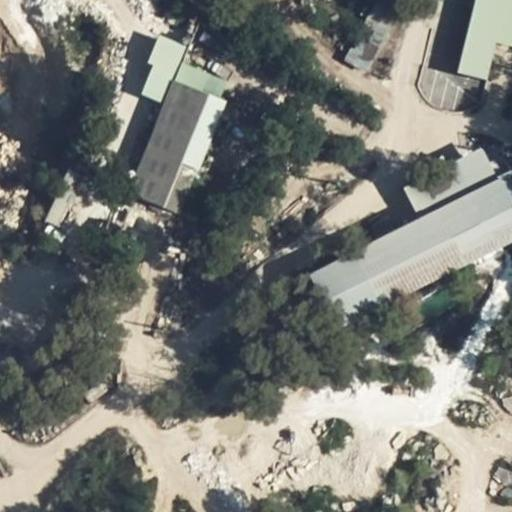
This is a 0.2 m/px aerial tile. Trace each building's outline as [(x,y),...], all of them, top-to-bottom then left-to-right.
[(495,43),(511,46),(511,0),(473,0),(458,73),(488,79),(495,43)] [(372,14),(346,60),(365,70),(391,24),(372,14)] [(175,85),(188,49),(161,39),(138,99),(166,109),(175,85)] [(181,217),(227,106),(175,85),(129,196),(181,217)] [(422,223),(311,280),(340,336),(511,248),(511,177),(500,184),(422,223)]
